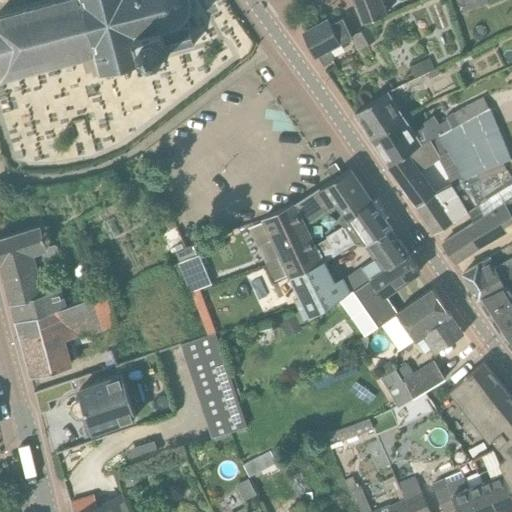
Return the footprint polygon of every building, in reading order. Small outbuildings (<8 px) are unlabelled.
[(66,0),(57,2),(51,3),(51,4),(27,10),(27,9),(21,11),(0,17),(0,52),(1,56),(0,56),(0,58),(4,74),(12,72),(12,70),(35,65),(36,65),(39,65),(41,64),(41,63),(48,60),(98,48),(104,69),(142,59),(143,60),(169,52),(194,45),(189,26),(190,26),(187,16),(189,13),(190,10),(191,10),(192,7),(191,7),(191,2),(191,0),(66,0)] [(386,0),(355,0),(364,22),(387,13),(387,11),(390,10),(386,0)] [(368,27),(352,35),(343,18),(331,24),(329,20),(304,33),(315,56),(316,56),(322,67),(323,67),(322,65),(334,59),(329,50),(341,44),(339,41),(351,35),(358,50),(375,41),(368,27)] [(435,69),(429,58),(410,67),(414,78),(427,72),(435,69)] [(427,72),(429,79),(439,74),(437,68),(435,69),(427,72)] [(373,139),(404,119),(386,92),(355,112),(373,139)] [(472,119),(492,110),(491,109),(490,109),(490,108),(489,108),(483,97),(446,116),(447,119),(439,123),(434,115),(424,121),(425,125),(420,129),(422,134),(417,138),(404,119),(373,139),(383,155),(382,155),(388,165),(422,144),(439,135),(472,119)] [(439,135),(443,144),(451,151),(463,175),(466,180),(504,163),(503,163),(511,159),(511,157),(507,145),(500,130),(492,110),(472,119),(439,135)] [(440,157),(451,151),(443,144),(439,135),(422,144),(388,165),(414,202),(434,188),(421,170),(441,159),(440,157)] [(338,206),(347,200),(363,188),(350,169),(331,180),(293,205),(292,204),(263,219),(292,276),(323,261),(354,242),(341,221),(340,222),(343,226),(326,236),(327,238),(316,245),(304,220),(327,205),(330,209),(337,205),(338,206)] [(473,185),(478,207),(497,202),(497,199),(511,194),(511,193),(507,176),(473,185)] [(452,221),(453,222),(469,213),(468,212),(476,207),(460,180),(433,194),(429,197),(417,206),(436,233),(452,221)] [(121,197),(116,185),(108,189),(113,201),(121,197)] [(341,221),(354,242),(355,243),(364,244),(367,248),(393,230),(372,201),(346,219),(346,218),(341,221)] [(480,246),(507,232),(503,226),(511,221),(511,217),(504,204),(467,228),(466,227),(458,231),(459,232),(442,243),(455,263),(480,246)] [(47,247),(47,246),(41,227),(0,238),(0,264),(15,320),(66,304),(61,287),(44,292),(37,269),(60,262),(56,246),(55,245),(47,247)] [(183,250),(187,249),(177,228),(162,235),(171,254),(183,250)] [(362,266),(363,268),(369,280),(385,269),(408,253),(400,241),(393,230),(367,248),(374,258),(362,266)] [(193,246),(187,249),(183,250),(185,258),(195,254),(193,246)] [(182,259),(193,288),(212,281),(202,252),(182,259)] [(369,280),(353,291),(350,293),(343,297),(339,300),(364,336),(378,327),(399,312),(398,312),(385,295),(406,280),(420,271),(408,253),(385,269),(369,280)] [(491,257),(481,263),(463,272),(478,298),(480,297),(511,283),(511,257),(496,266),(491,257)] [(335,283),(324,263),(292,277),(301,297),(311,318),(339,300),(343,297),(350,293),(343,278),(335,283)] [(511,283),(480,297),(504,336),(511,345),(511,283)] [(423,336),(448,317),(451,315),(432,288),(398,312),(399,312),(378,327),(380,326),(398,351),(415,339),(416,341),(423,336)] [(84,335),(117,326),(108,292),(66,306),(66,304),(15,320),(30,376),(73,365),(70,352),(66,338),(83,334),(84,335)] [(304,322),(304,321),(299,311),(280,320),(288,337),(302,330),(300,325),(304,322)] [(434,352),(460,335),(448,317),(423,336),(434,352)] [(367,348),(368,339),(366,336),(358,341),(364,350),(367,348)] [(404,378),(402,380),(414,398),(446,378),(434,360),(413,373),(404,378)] [(511,395),(485,361),(451,389),(491,439),(494,437),(511,422),(511,395)] [(398,369),(404,378),(413,373),(407,363),(398,369)] [(414,398),(402,380),(396,369),(395,370),(381,378),(381,379),(398,407),(413,398),(414,398)] [(93,431),(112,425),(136,418),(132,407),(143,404),(137,386),(126,389),(122,375),(80,389),(93,431)] [(44,389),(34,392),(41,414),(50,411),(48,403),(61,399),(62,396),(65,392),(73,390),(70,382),(57,385),(44,389)] [(233,390),(237,400),(242,398),(238,388),(233,390)] [(354,425),(358,433),(373,428),(370,419),(354,425)] [(510,458),(501,465),(504,472),(511,491),(511,422),(494,437),(510,458)] [(356,434),(358,433),(354,425),(326,435),(329,443),(330,443),(341,439),(346,437),(356,434)] [(469,462),(474,475),(500,464),(494,449),(469,462)] [(258,472),(252,460),(244,464),(250,476),(258,472)] [(444,511),(457,507),(459,511),(489,511),(478,484),(474,475),(469,462),(460,466),(462,471),(445,478),(447,483),(448,486),(435,492),(443,511),(444,511)] [(503,511),(511,508),(511,491),(504,472),(501,465),(500,464),(474,475),(478,484),(489,511),(503,511)] [(140,480),(139,471),(124,472),(125,486),(134,486),(140,480)] [(361,486),(358,487),(353,476),(345,480),(358,511),(393,511),(390,505),(389,505),(391,511),(379,511),(378,509),(372,511),(361,486)] [(393,511),(409,511),(405,499),(398,483),(394,476),(382,481),(386,491),(394,488),(400,501),(390,505),(393,511)] [(405,499),(409,511),(430,511),(425,499),(421,491),(405,499)] [(128,511),(123,498),(97,507),(94,495),(70,502),(73,511),(128,511)]
